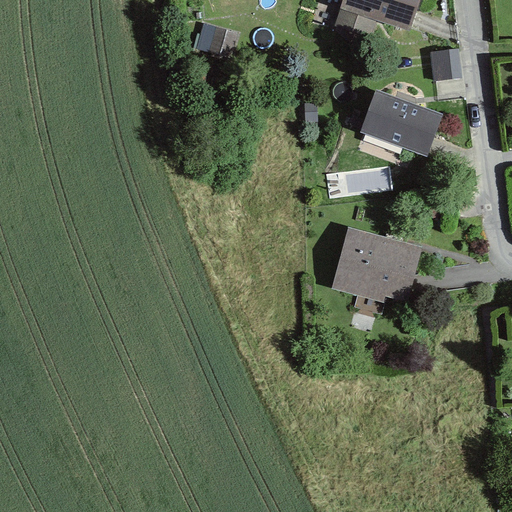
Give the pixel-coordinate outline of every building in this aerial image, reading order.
[(424,0),(349,0),(340,32),(375,43),(380,27),(413,37),(424,0)] [(206,23),(197,50),(232,56),(238,33),(206,23)] [(458,50),(434,52),(436,79),(461,77),(458,50)] [(442,123),(376,98),(362,138),(428,162),(442,123)] [(422,253),(349,234),(333,296),(388,310),(389,303),(408,308),(422,253)]
